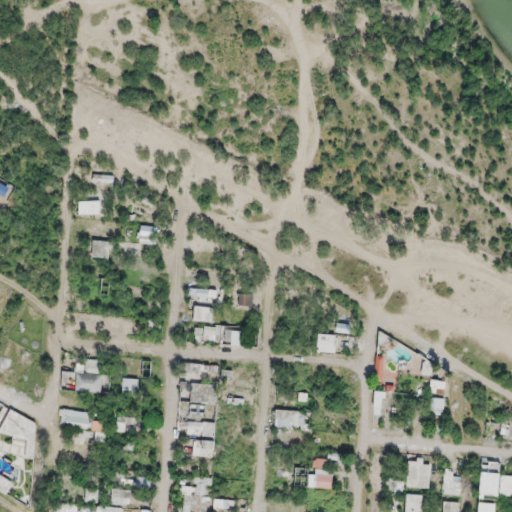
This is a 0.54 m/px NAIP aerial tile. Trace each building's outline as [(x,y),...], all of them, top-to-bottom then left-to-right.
[(218,405),(218,384),(193,384),(193,405),(218,405)] [(277,425),(304,425),(304,408),(277,408),(277,425)] [(78,419),(78,426),(91,426),(91,412),(82,412),(82,419),(78,419)] [(314,487),(334,487),(334,457),(314,457),(314,487)] [(432,459),(409,460),(410,488),(432,487),(432,459)]
